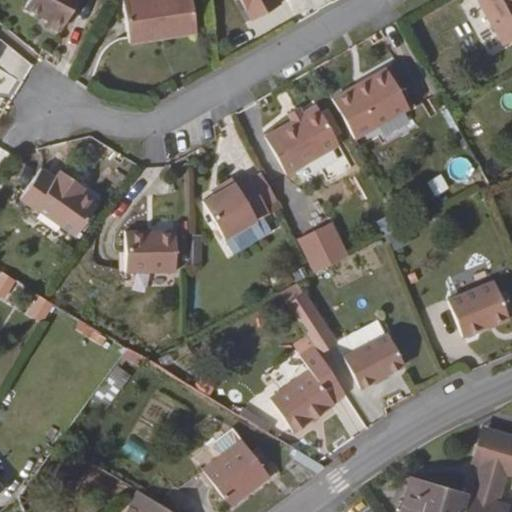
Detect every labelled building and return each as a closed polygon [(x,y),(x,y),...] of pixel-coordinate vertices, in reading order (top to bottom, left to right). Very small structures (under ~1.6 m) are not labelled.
[(63,36),(82,0),(32,0),(27,9),(49,21),(47,26),(63,36)] [(198,32),(192,0),(124,0),(131,43),(198,32)] [(236,0),(250,21),(278,5),(275,0),(236,0)] [(506,50),(511,46),(511,0),(483,0),(478,3),(506,50)] [(331,110),(352,145),(407,115),(382,76),(362,87),(365,94),(351,102),(349,99),(331,110)] [(330,146),(316,121),(312,115),(261,144),(281,181),(333,152),(330,146)] [(322,118),(316,121),(330,146),(335,141),(322,118)] [(11,207),(68,243),(88,210),(69,198),(74,191),(37,166),(11,207)] [(436,196),(451,188),(443,173),(428,180),(436,196)] [(245,188),(260,215),(271,208),(256,182),(245,188)] [(214,245),(255,224),(263,220),(260,215),(245,188),(243,183),(230,189),(226,183),(203,195),(207,202),(196,208),(214,245)] [(314,273),(351,258),(336,221),(299,236),(314,273)] [(264,240),(255,224),(214,245),(222,261),(264,240)] [(116,283),(167,279),(165,240),(113,243),(116,283)] [(2,269),(0,273),(0,295),(6,299),(19,280),(2,269)] [(504,316),(487,280),(443,298),(458,336),(504,316)] [(277,303),(283,312),(301,300),(294,292),(277,303)] [(30,310),(43,321),(56,306),(43,295),(30,310)] [(283,312),(307,346),(318,361),(334,350),(301,300),(283,312)] [(358,378),(401,352),(385,327),(344,353),(358,378)] [(326,401),(339,390),(318,361),(307,346),(294,357),(303,370),(262,401),(287,434),(327,404),(326,401)] [(109,409),(131,373),(116,363),(93,399),(109,409)] [(511,432),(481,422),(469,459),(477,462),(480,463),(471,493),(495,499),(503,470),(511,473),(511,432)] [(219,458),(243,442),(234,429),(214,443),(213,449),(219,458)] [(142,462),(150,446),(128,436),(121,452),(142,462)] [(253,456),(243,442),(219,458),(203,469),(229,506),(269,479),(261,467),(268,462),(259,450),(253,456)] [(399,511),(511,511),(511,505),(495,499),(471,493),(411,475),(399,511)] [(42,511),(26,487),(17,499),(21,511),(42,511)] [(341,511),(375,511),(362,495),(341,511)]
